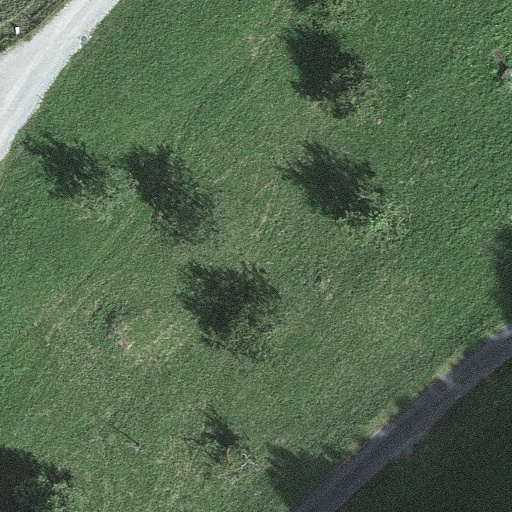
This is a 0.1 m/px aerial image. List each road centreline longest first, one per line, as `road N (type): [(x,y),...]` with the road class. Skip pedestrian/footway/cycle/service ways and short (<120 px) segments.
road 1 (unclassified): [(511,341),(400,414),(297,511)]
road 2 (unclassified): [(0,154),(109,0)]
